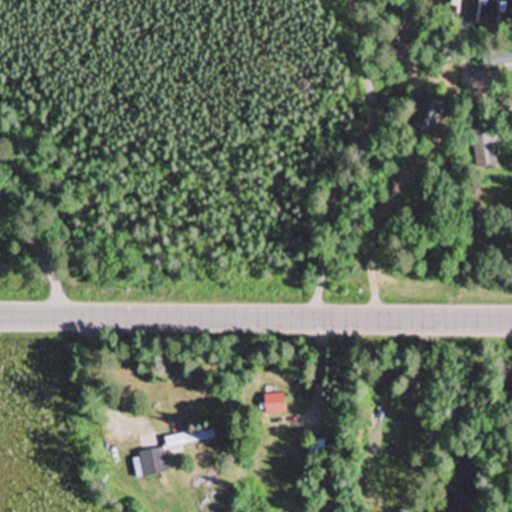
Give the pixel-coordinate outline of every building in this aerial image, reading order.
[(491,67),(511,66),(511,53),(491,53),(491,67)] [(432,137),(446,104),(425,95),(411,128),(432,137)] [(474,169),(495,169),(495,127),(473,127),(474,169)] [(285,395),(265,395),(265,415),(285,415),(285,395)] [(215,441),(212,428),(165,437),(168,455),(183,452),(182,447),(215,441)] [(132,457),(137,479),(168,472),(163,450),(132,457)]
